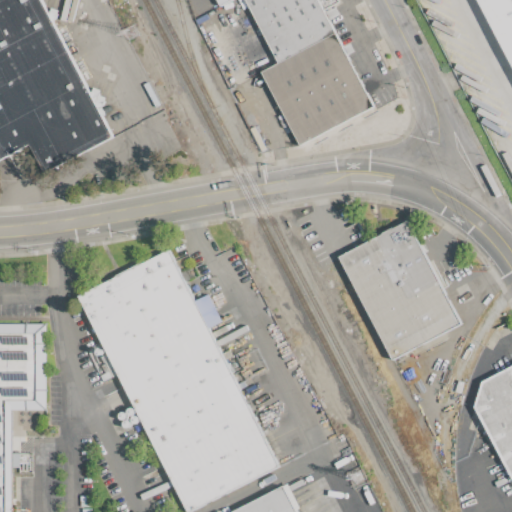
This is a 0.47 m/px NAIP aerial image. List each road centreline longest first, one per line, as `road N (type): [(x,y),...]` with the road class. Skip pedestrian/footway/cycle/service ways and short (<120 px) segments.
road 1 (tertiary): [(347,179),(0,225)]
road 2 (residential): [(382,0),(441,127),(423,187)]
